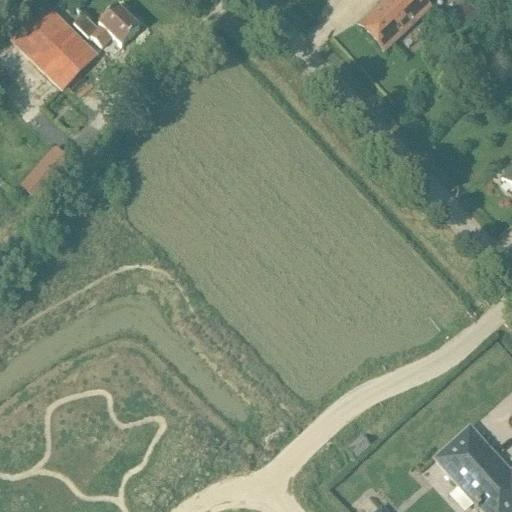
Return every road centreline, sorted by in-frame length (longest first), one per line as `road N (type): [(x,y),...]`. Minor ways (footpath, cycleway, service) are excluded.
road 1 (tertiary): [(511,281),(244,0)]
road 2 (residential): [(260,488),(355,394),(469,333),(511,298)]
